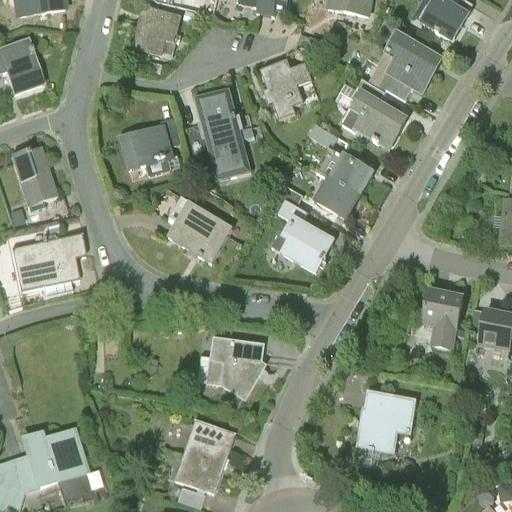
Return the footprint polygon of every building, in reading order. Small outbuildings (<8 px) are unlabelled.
[(14,0),(16,9),(46,5),(47,16),(65,13),(62,0),(14,0)] [(277,0),(240,0),(239,8),(258,12),(257,18),(274,21),(277,0)] [(330,0),(328,13),(368,21),(372,0),(330,0)] [(424,27),(453,44),(467,20),(453,12),(460,1),(457,0),(430,0),(437,4),(424,27)] [(179,23),(165,19),(145,14),(135,51),(169,60),(179,23)] [(184,14),(182,23),(193,26),(196,17),(184,14)] [(328,47),(301,40),(297,54),(324,62),(328,47)] [(386,56),(368,87),(385,97),(387,94),(405,105),(413,91),(422,96),(441,65),(398,40),(388,57),(386,56)] [(29,53),(27,46),(0,55),(15,96),(14,97),(14,98),(42,88),(41,87),(31,59),(33,58),(31,52),(29,53)] [(159,77),(161,69),(149,66),(147,74),(159,77)] [(312,86),(306,70),(291,75),(288,67),(261,77),(279,125),(295,119),(293,112),(303,108),(297,92),(312,86)] [(385,97),(368,87),(362,83),(355,96),(362,100),(354,113),(352,112),(342,129),(356,137),(358,134),(389,152),(405,124),(378,108),(385,97)] [(252,176),(230,95),(195,104),(202,129),(182,134),(192,169),(224,161),(229,182),(252,176)] [(182,148),(175,123),(161,127),(163,133),(120,145),(120,146),(121,146),(129,175),(172,162),(169,152),(182,148)] [(316,129),(309,140),(331,154),(338,142),(316,129)] [(29,155),(11,161),(25,204),(40,199),(42,206),(57,201),(48,175),(44,177),(42,170),(46,168),(40,152),(29,156),(29,155)] [(317,175),(317,176),(359,201),(372,180),(373,179),(338,158),(335,162),(330,159),(324,161),(316,175),(317,175)] [(308,191),(321,199),(317,206),(347,223),(347,222),(359,201),(317,176),(308,191)] [(280,188),(275,199),(297,211),(303,200),(280,188)] [(169,242),(212,267),(232,232),(182,203),(169,226),(176,230),(169,242)] [(308,218),(285,205),(278,218),(293,227),(285,241),(279,238),(272,252),(315,277),(333,246),(302,229),(308,218)] [(511,209),(506,208),(503,240),(511,241),(511,209)] [(26,225),(21,211),(11,215),(16,229),(26,225)] [(55,225),(44,228),(47,237),(57,235),(55,225)] [(11,253),(20,296),(43,291),(45,301),(72,295),(70,285),(80,283),(73,254),(84,252),(81,239),(55,244),(54,240),(44,242),(44,246),(42,247),(35,248),(11,253)] [(35,248),(42,247),(40,240),(33,241),(35,248)] [(444,304),(428,301),(423,326),(437,329),(433,350),(450,354),(454,333),(458,334),(464,303),(445,299),(444,304)] [(511,346),(511,321),(485,316),(479,349),(510,355),(511,346)] [(261,352),(213,346),(211,364),(225,365),(222,389),(243,402),(262,372),(258,369),(260,353),(261,353),(261,352)] [(363,424),(358,451),(393,457),(396,435),(410,437),(415,406),(370,399),(366,424),(363,424)] [(175,484),(214,497),(233,440),(195,427),(175,484)] [(31,468),(18,472),(26,497),(40,493),(39,491),(86,476),(73,436),(42,446),(40,440),(24,445),(31,468)] [(483,437),(473,436),(470,450),(480,452),(483,437)] [(0,474),(0,511),(20,511),(24,498),(26,497),(18,472),(17,469),(0,474)] [(511,489),(497,491),(499,507),(511,505),(511,489)] [(177,505),(181,507),(195,511),(200,511),(204,500),(185,494),(182,492),(177,505)] [(136,496),(132,505),(138,508),(142,499),(136,496)] [(418,511),(434,511),(432,502),(417,506),(418,511)]
